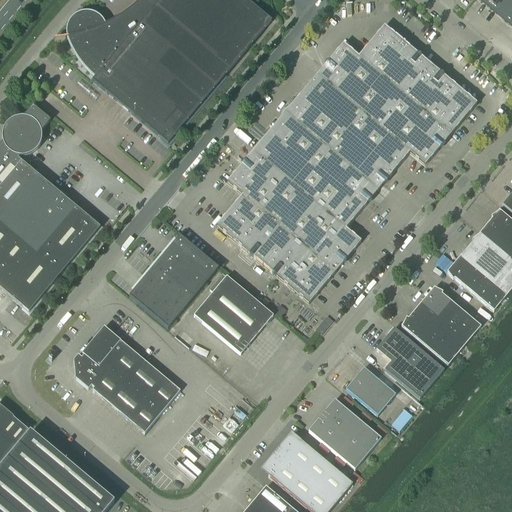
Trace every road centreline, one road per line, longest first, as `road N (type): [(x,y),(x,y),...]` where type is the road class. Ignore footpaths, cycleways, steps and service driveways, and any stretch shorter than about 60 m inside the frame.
road 1 (unclassified): [(191,511),(511,128)]
road 2 (unclassified): [(17,374),(320,10)]
road 3 (unclassified): [(17,374),(26,394),(169,511)]
road 4 (unknown): [(184,211),(289,309)]
road 5 (unclassified): [(77,0),(0,95)]
